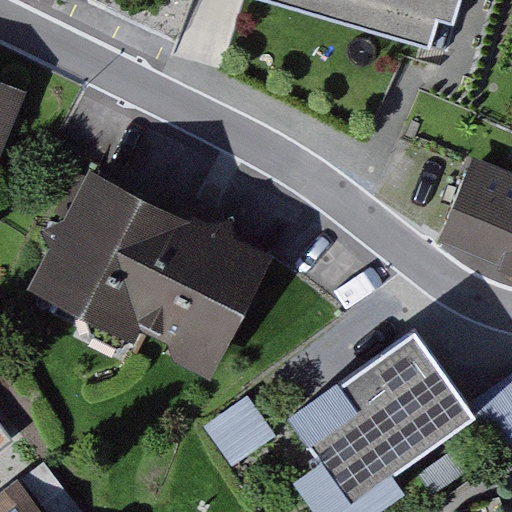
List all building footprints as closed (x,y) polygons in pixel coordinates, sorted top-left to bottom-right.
[(465,0),(289,0),(449,50),(465,0)] [(0,191),(38,106),(0,89),(0,191)] [(511,166),(502,161),(468,237),(511,256),(511,166)] [(281,265),(99,178),(43,294),(148,344),(157,325),(234,362),(281,265)] [(495,413),(427,324),(360,375),(378,399),(318,445),(368,511),(495,413)] [(250,403),(300,452),(324,428),(274,379),(250,403)] [(255,397),(209,418),(229,462),(276,440),(255,397)] [(39,511),(20,491),(0,509),(0,511),(39,511)]
